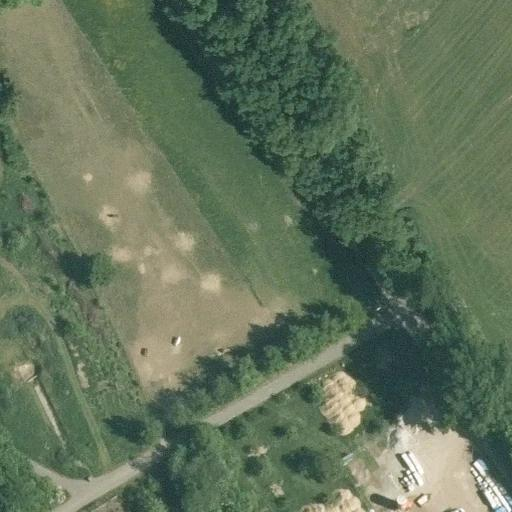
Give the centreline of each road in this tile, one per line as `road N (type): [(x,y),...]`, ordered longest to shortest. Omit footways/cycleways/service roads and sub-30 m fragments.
road 1 (unclassified): [(57,511),(405,306)]
road 2 (unclassified): [(405,306),(192,0)]
road 3 (unclassified): [(511,467),(405,306)]
